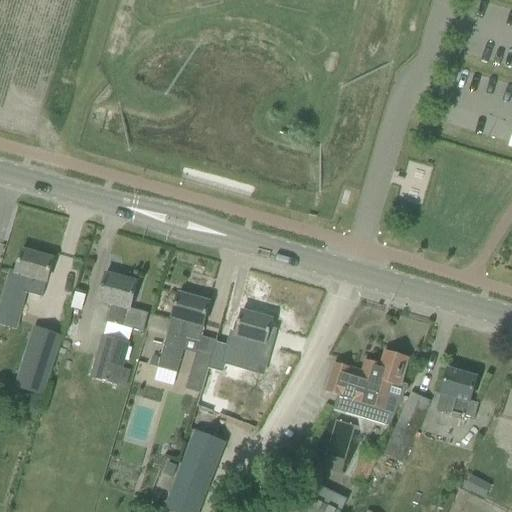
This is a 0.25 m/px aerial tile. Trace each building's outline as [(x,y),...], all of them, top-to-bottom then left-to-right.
[(16,271),(5,311),(20,316),(26,294),(41,299),(47,279),(52,260),(22,251),(16,271)] [(106,323),(143,333),(148,316),(129,310),(137,284),(105,275),(97,302),(111,306),(106,323)] [(149,366),(176,374),(187,340),(199,343),(203,327),(202,327),(209,304),(178,295),(159,360),(152,358),(149,366)] [(53,320),(64,323),(71,299),(59,296),(53,320)] [(231,351),(261,360),(272,322),(241,313),(231,351)] [(33,328),(14,389),(43,398),(62,337),(33,328)] [(90,379),(123,389),(127,375),(121,373),(129,346),(102,338),(90,379)] [(333,411),(389,428),(408,387),(401,384),(408,360),(385,353),(381,367),(366,362),(362,373),(334,365),(329,384),(326,393),(337,397),(333,411)] [(436,409),(474,420),(478,406),(469,403),(476,379),(447,371),(436,409)] [(190,376),(185,392),(200,396),(202,390),(205,380),(190,376)] [(204,405),(228,412),(231,400),(207,393),(204,405)] [(383,458),(402,466),(431,401),(412,393),(383,458)] [(194,432),(164,511),(167,511),(199,511),(226,444),(194,432)] [(352,482),(365,488),(379,457),(365,451),(352,482)] [(176,467),(168,464),(164,474),(172,477),(176,467)] [(471,477),(465,491),(485,500),(491,487),(471,477)] [(290,511),(334,511),(299,495),(290,511)]
